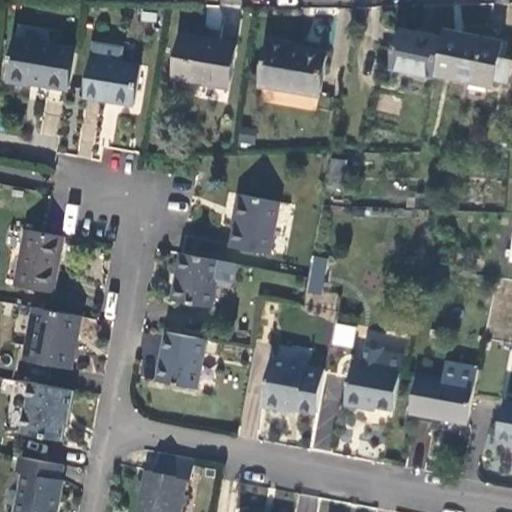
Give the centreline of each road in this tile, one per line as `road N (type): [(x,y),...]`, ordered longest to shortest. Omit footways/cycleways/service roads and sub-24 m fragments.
road 1 (residential): [(111,425),(511,502)]
road 2 (residential): [(111,425),(143,202),(91,192)]
